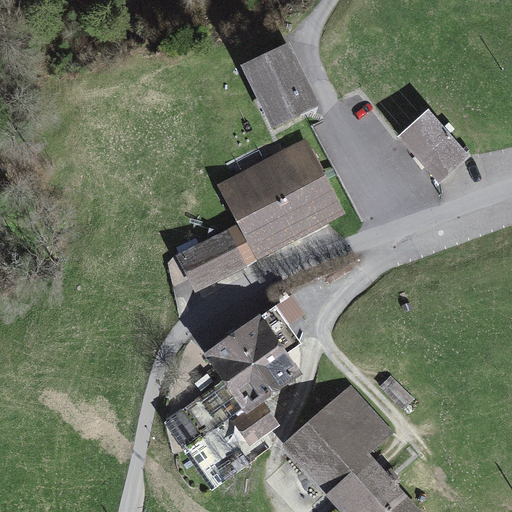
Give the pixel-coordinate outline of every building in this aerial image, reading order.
[(292,44),(253,64),(283,121),(322,100),(292,44)] [(437,110),(409,135),(445,176),(473,151),(437,110)] [(456,130),(461,125),(456,118),(450,123),(456,130)] [(316,149),(312,141),(283,156),(280,151),(272,155),(275,160),(231,183),(267,251),(347,208),(322,159),(325,157),(320,147),(316,149)] [(205,284),(249,261),(234,232),(208,245),(203,237),(187,246),(190,254),(205,284)] [(308,309),(293,287),(287,292),(288,300),(217,351),(233,374),(255,404),(305,368),(291,349),(306,339),(292,320),(308,309)] [(420,393),(398,370),(388,381),(410,403),(420,393)] [(255,404),(233,374),(203,396),(206,401),(176,422),(220,484),(280,441),(271,428),(258,437),(244,416),(257,407),(255,404)] [(294,440),(352,506),(392,471),(371,448),(397,425),(359,382),(294,440)] [(268,398),(257,407),(244,416),(258,437),(271,428),(283,419),(268,398)] [(398,466),(392,471),(352,506),(357,511),(417,511),(423,507),(397,477),(403,472),(398,466)]
